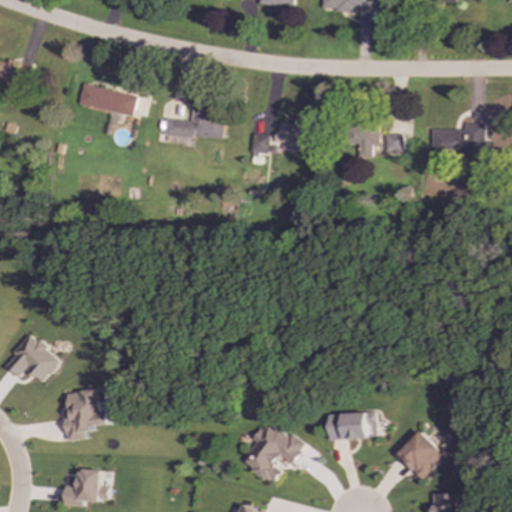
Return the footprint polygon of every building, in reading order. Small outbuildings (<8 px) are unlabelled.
[(294,8),(295,0),(260,0),(260,4),(294,8)] [(323,0),(323,11),(358,12),(358,9),(371,10),(371,0),(323,0)] [(7,64),(0,61),(0,84),(21,92),(31,66),(9,58),(7,64)] [(138,96),(84,85),(79,105),(134,116),(138,96)] [(165,135),(224,139),(225,117),(211,116),(211,111),(193,110),(192,121),(166,119),(165,135)] [(314,124),(279,122),(278,143),(313,145),(314,124)] [(380,144),(380,124),(358,123),(357,157),(373,158),(374,144),(380,144)] [(486,153),(486,124),(466,124),(466,130),(433,130),(433,153),(486,153)] [(271,136),(254,133),(251,152),(268,154),(271,136)] [(403,134),(385,135),(385,152),(404,152),(403,134)] [(21,378),(30,369),(45,383),(65,362),(35,334),(7,365),(21,378)] [(71,441),(89,439),(89,432),(96,431),(95,427),(112,425),(111,412),(109,413),(105,389),(69,394),(73,417),(68,418),(71,441)] [(379,439),(379,413),(331,414),(332,440),(379,439)] [(308,444),(268,423),(258,441),(260,441),(246,466),(277,483),(284,471),(277,467),(283,456),(297,464),(308,444)] [(449,455),(422,430),(398,456),(425,481),(449,455)] [(68,506),(87,506),(87,501),(112,502),(112,487),(105,486),(106,471),(80,470),(80,486),(68,486),(68,506)] [(461,511),(461,494),(436,495),(436,511),(461,511)]
